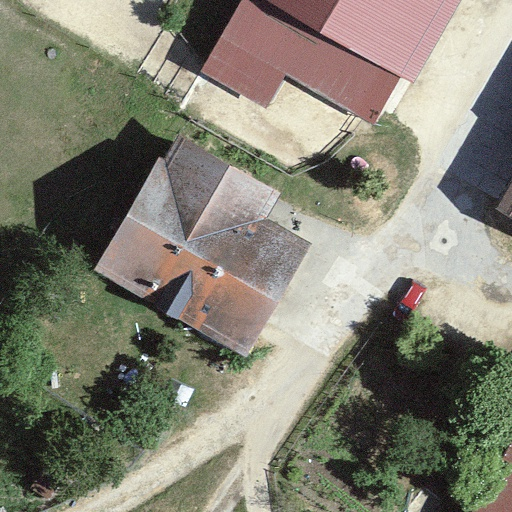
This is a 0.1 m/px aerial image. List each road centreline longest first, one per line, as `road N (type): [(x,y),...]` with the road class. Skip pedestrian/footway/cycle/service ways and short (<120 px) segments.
road 1 (track): [(95,511),(188,462),(368,287),(511,39)]
road 2 (track): [(197,511),(277,376)]
